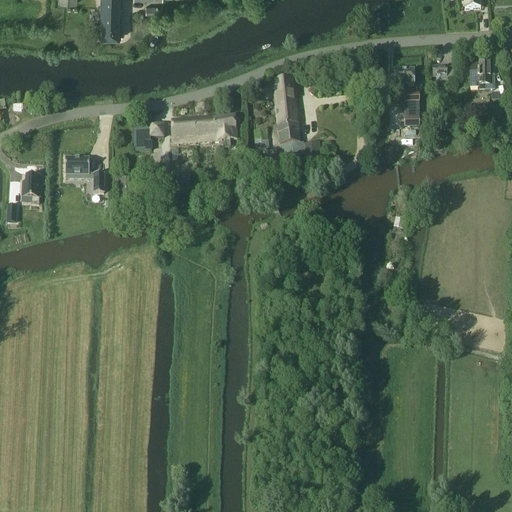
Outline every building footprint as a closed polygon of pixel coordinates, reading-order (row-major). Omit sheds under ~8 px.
[(99,0),(99,38),(121,39),(122,0),(99,0)] [(463,0),(464,3),(462,3),(462,8),(464,8),(464,11),(480,10),(480,9),(483,9),(482,1),(480,1),(479,0),(463,0)] [(479,65),(470,65),(470,83),(471,89),(478,89),(478,92),(494,91),(494,76),(489,76),(489,61),(479,61),(479,65)] [(432,78),(446,78),(446,68),(432,68),(432,78)] [(413,71),(394,71),(394,86),(414,86),(413,71)] [(291,79),(273,82),(281,160),(304,158),(306,175),(323,174),(319,144),(299,146),(291,79)] [(414,95),(405,95),(405,104),(414,104),(414,95)] [(489,105),(481,105),(481,121),(501,120),(501,107),(491,107),(489,107),(489,105)] [(418,128),(418,112),(405,111),(405,128),(418,128)] [(196,122),(198,144),(224,142),(225,149),(230,149),(229,142),(237,141),(234,119),(196,122)] [(172,146),(198,144),(196,122),(172,124),(172,146)] [(164,125),(150,126),(150,139),(164,139),(164,125)] [(269,152),(268,141),(267,141),(267,132),(254,133),(255,153),(269,152)] [(17,165),(23,163),(20,156),(14,159),(17,165)] [(67,161),(68,178),(92,177),(92,160),(67,161)] [(190,174),(196,174),(196,164),(172,164),(172,185),(190,185),(190,174)] [(104,175),(94,175),(94,176),(94,181),(94,195),(104,195),(104,175)] [(23,185),(19,185),(19,198),(23,198),(23,203),(33,204),(34,178),(22,178),(23,185)] [(117,204),(136,203),(134,179),(116,180),(117,204)] [(16,224),(17,213),(7,213),(6,223),(16,224)] [(395,219),(393,228),(403,231),(405,221),(395,219)]
